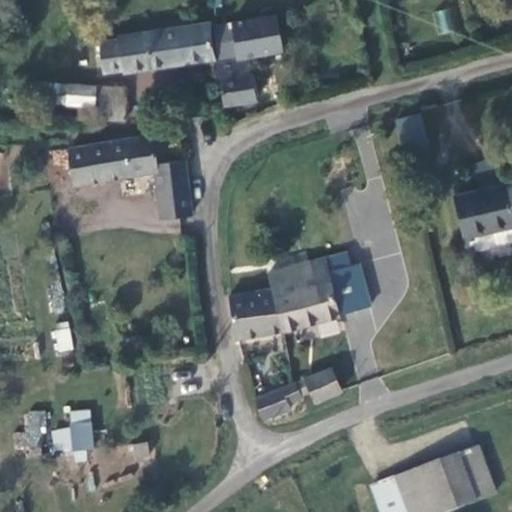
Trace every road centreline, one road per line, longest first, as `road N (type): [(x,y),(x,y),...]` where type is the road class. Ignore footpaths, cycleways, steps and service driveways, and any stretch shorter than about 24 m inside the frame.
road 1 (residential): [(511,62),(283,119),(235,151),(215,192),(210,237),(256,456)]
road 2 (unclassified): [(511,361),(256,456)]
